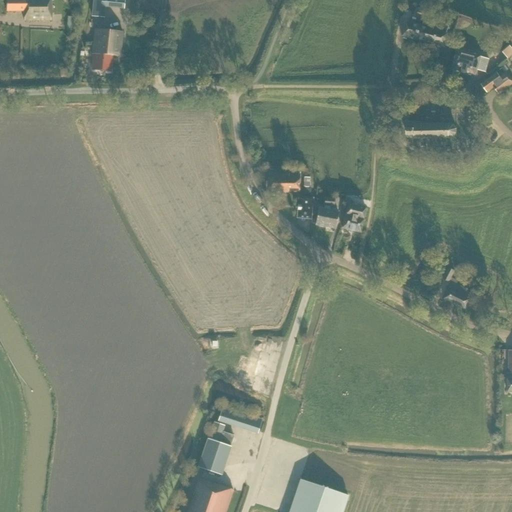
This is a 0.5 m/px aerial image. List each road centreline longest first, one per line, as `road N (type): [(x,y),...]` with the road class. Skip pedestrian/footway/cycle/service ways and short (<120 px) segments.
road 1 (unclassified): [(319,251),(249,181),(227,91),(0,94)]
road 2 (unclassified): [(243,511),(319,251)]
road 3 (unclassified): [(319,251),(449,316),(511,334)]
road 4 (residential): [(386,87),(464,92),(511,136)]
